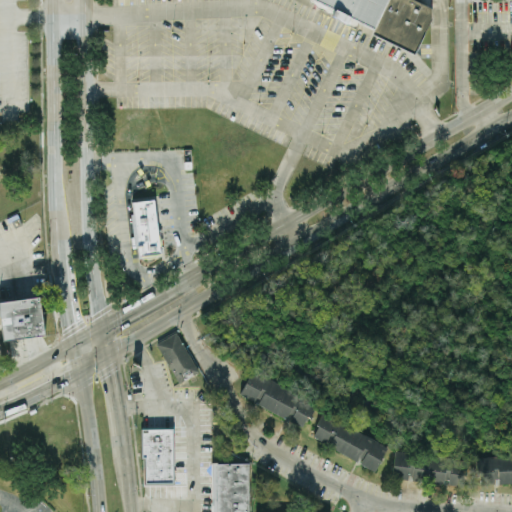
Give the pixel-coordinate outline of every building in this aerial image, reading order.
[(376,26),(362,20),(318,0),(389,0),(377,27),(376,26)] [(131,201),(153,199),(161,253),(142,255),(142,246),(136,246),(134,245),(130,214),(133,213),(131,201)] [(3,338),(0,311),(0,301),(40,298),(44,333),(3,338)] [(156,343),(177,383),(198,373),(177,332),(156,343)] [(240,395),(304,427),(316,402),(252,370),(240,395)] [(375,471),(388,445),(324,413),(311,438),(359,461),(358,463),(375,471)] [(142,455),(145,455),(146,484),(173,484),(173,430),(142,430),(142,455)] [(446,485),(446,484),(463,486),(466,461),(395,451),(391,477),(410,479),(409,480),(446,485)] [(496,483),(511,482),(511,454),(478,455),(479,484),(496,484),(496,483)] [(212,511),(249,511),(249,463),(212,463),(212,511)]
